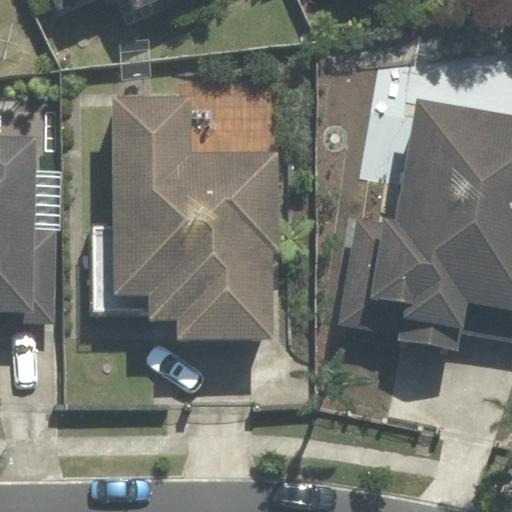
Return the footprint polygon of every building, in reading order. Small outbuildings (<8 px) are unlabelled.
[(35,0),(44,21),(96,0),(109,31),(185,0),(35,0)] [(316,0),(326,20),(369,0),(316,0)] [(169,122),(93,120),(86,324),(127,325),(127,339),(152,340),(151,360),(249,363),(255,180),(167,177),(169,122)] [(511,330),(511,149),(398,129),(379,237),(347,231),(329,336),(438,355),(442,333),(510,344),(511,330)] [(0,171),(0,334),(13,335),(16,172),(0,171)]
